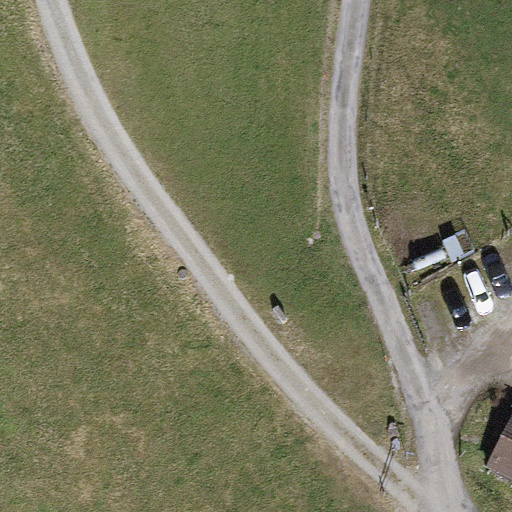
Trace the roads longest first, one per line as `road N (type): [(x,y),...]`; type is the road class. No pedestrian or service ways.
road 1 (track): [(444,490),(402,485),(287,367),(81,90),(52,0)]
road 2 (track): [(424,419),(347,198),(357,0)]
